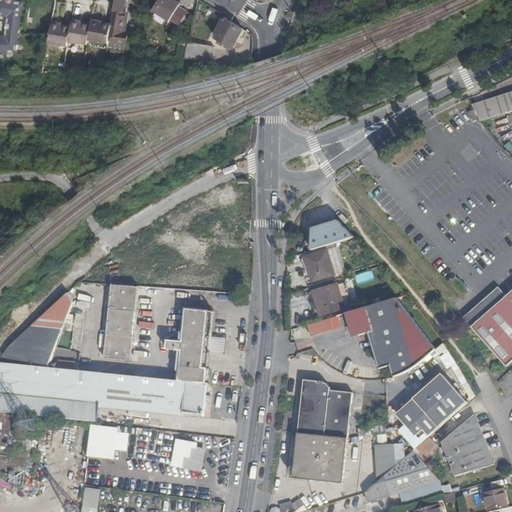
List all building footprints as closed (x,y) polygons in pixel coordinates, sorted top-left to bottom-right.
[(23,1),(9,0),(0,0),(0,15),(8,17),(5,38),(0,36),(0,54),(17,57),(23,1)] [(115,0),(112,24),(109,41),(129,43),(130,31),(124,30),(127,12),(124,12),(125,0),(115,0)] [(181,2),(177,0),(160,0),(155,9),(170,19),(181,2)] [(243,28),(225,17),(214,35),(232,46),(243,28)] [(51,35),(50,42),(69,45),(70,40),(88,43),(89,38),(109,41),(112,24),(93,20),(92,24),(73,21),(72,25),(53,22),(51,35)] [(179,40),(178,50),(184,51),(186,41),(179,40)] [(185,58),(184,59),(213,62),(214,47),(188,42),(186,53),(185,58)] [(126,56),(128,65),(150,61),(149,52),(126,56)] [(511,92),(474,104),(482,122),(511,112),(511,92)] [(470,112),(474,122),(479,120),(475,110),(470,112)] [(224,216),(225,215),(213,214),(213,219),(219,219),(219,227),(223,227),(223,236),(243,238),(244,218),(224,216)] [(356,237),(339,221),(311,229),(310,251),(356,237)] [(336,275),(334,268),(330,257),(329,251),(304,258),(311,282),(336,275)] [(166,274),(157,273),(156,282),(165,283),(166,279),(166,274)] [(184,290),(199,291),(200,277),(185,275),(184,280),(184,290)] [(240,291),(241,280),(213,277),(212,289),(240,291)] [(346,308),(339,284),(311,293),(318,316),(346,308)] [(137,287),(111,285),(105,359),(132,361),(137,287)] [(464,317),(473,327),(507,296),(499,286),(464,317)] [(511,362),(511,291),(507,296),(473,327),(508,366),(511,362)] [(11,346),(0,359),(0,362),(49,368),(75,301),(68,292),(11,346)] [(438,351),(398,298),(348,313),(355,338),(370,333),(381,369),(392,366),(396,378),(399,377),(411,372),(418,367),(438,351)] [(182,350),(210,353),(214,312),(185,309),(182,341),(167,339),(167,348),(182,350)] [(313,337),(335,329),(330,317),(308,325),(313,337)] [(445,344),(438,348),(448,368),(457,363),(453,356),(451,357),(445,344)] [(209,368),(210,353),(182,350),(180,365),(209,368)] [(59,369),(77,370),(78,361),(60,359),(59,369)] [(49,368),(0,362),(0,394),(102,405),(106,373),(77,370),(59,369),(49,368)] [(208,383),(209,368),(180,365),(179,381),(208,383)] [(207,395),(209,383),(208,383),(179,381),(106,373),(102,405),(205,415),(206,403),(207,395)] [(444,376),(399,415),(416,435),(424,428),(431,436),(468,403),(444,376)] [(310,380),(302,433),(346,439),(352,439),(358,395),(336,392),(336,388),(332,384),(330,384),(330,383),(310,380)] [(18,416),(0,413),(0,443),(17,446),(20,421),(18,421),(18,416)] [(495,464),(474,416),(442,443),(456,476),(495,464)] [(93,423),(40,418),(39,433),(36,435),(23,433),(21,452),(89,458),(93,423)] [(124,428),(93,425),(89,458),(117,460),(118,452),(121,453),(122,446),(124,446),(124,428)] [(346,439),(302,433),(297,465),(294,465),(291,469),(293,473),(296,473),(296,477),(345,483),(352,439),(346,439)] [(431,438),(415,452),(421,459),(437,445),(431,438)] [(199,443),(177,439),(173,466),(203,472),(207,449),(199,448),(199,443)] [(415,452),(414,451),(366,493),(368,501),(400,493),(441,481),(421,459),(415,452)] [(403,500),(405,508),(445,496),(442,487),(441,481),(400,493),(402,500),(403,500)] [(442,487),(445,496),(446,495),(453,493),(450,485),(442,487)] [(86,487),(83,511),(100,511),(103,488),(86,487)] [(489,509),(508,505),(504,490),(482,495),(484,503),(488,502),(489,509)] [(462,499),(459,491),(453,493),(446,495),(448,503),(462,499)] [(293,505),(297,510),(305,504),(301,499),(293,505)]
